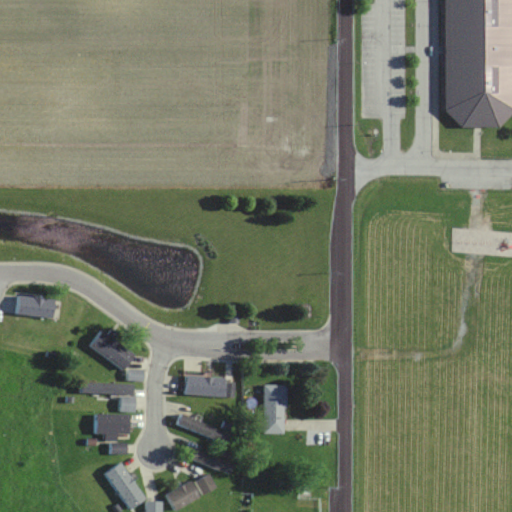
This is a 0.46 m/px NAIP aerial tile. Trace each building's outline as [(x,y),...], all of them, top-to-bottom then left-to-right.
[(511,0),(511,112),(497,127),(459,127),(443,111),(442,0),(511,0)] [(52,317),(52,298),(15,298),(15,317),(52,317)] [(133,354),(99,331),(88,347),(123,370),(133,354)] [(127,381),(142,381),(142,371),(127,371),(127,381)] [(185,396),(233,397),(234,379),(185,377),(185,396)] [(79,394),(119,395),(119,411),(134,412),(134,396),(132,396),(132,384),(80,383),(79,394)] [(285,385),(262,385),(262,434),(285,434),(285,385)] [(225,443),(228,433),(179,415),(176,425),(225,443)] [(94,416),(94,436),(128,436),(128,416),(94,416)] [(232,464),(187,446),(183,456),(229,474),(232,464)] [(105,472),(129,509),(144,499),(120,463),(105,472)] [(215,488),(209,475),(196,481),(202,494),(215,488)] [(166,495),(174,511),(199,498),(190,482),(166,495)] [(148,511),(157,511),(158,503),(148,503),(148,511)]
